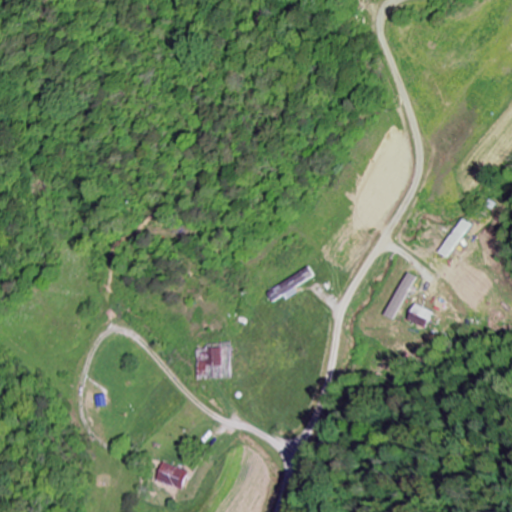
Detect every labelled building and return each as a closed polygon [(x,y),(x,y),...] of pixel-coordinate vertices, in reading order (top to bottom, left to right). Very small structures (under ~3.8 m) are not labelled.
[(314,283),(310,273),(273,290),(278,300),(314,283)] [(398,320),(423,278),(415,273),(389,315),(398,320)] [(432,319),(424,314),(427,310),(421,306),(411,319),(425,329),(432,319)] [(209,371),(233,366),(230,347),(206,352),(209,371)] [(198,473),(170,462),(163,481),(191,491),(198,473)]
